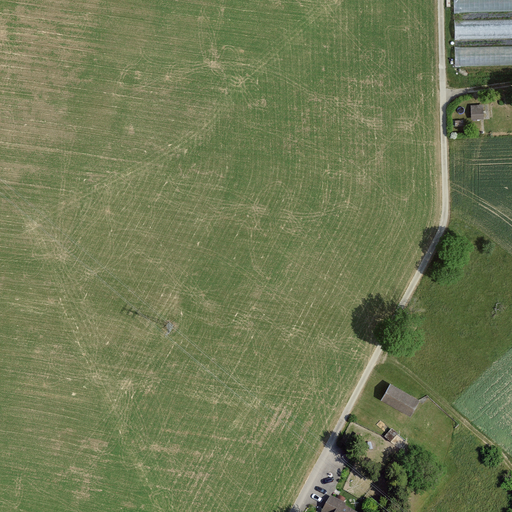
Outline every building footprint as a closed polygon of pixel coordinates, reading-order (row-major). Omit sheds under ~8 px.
[(511,0),(454,0),(455,12),(511,12),(511,0)] [(511,17),(455,17),(455,37),(511,37),(511,17)] [(511,43),(456,43),(456,63),(511,63),(511,43)] [(482,118),(482,106),(471,106),(471,118),(482,118)] [(381,399),(410,415),(418,399),(390,384),(381,399)] [(352,511),(343,507),(345,505),(330,497),(322,511),(352,511)]
